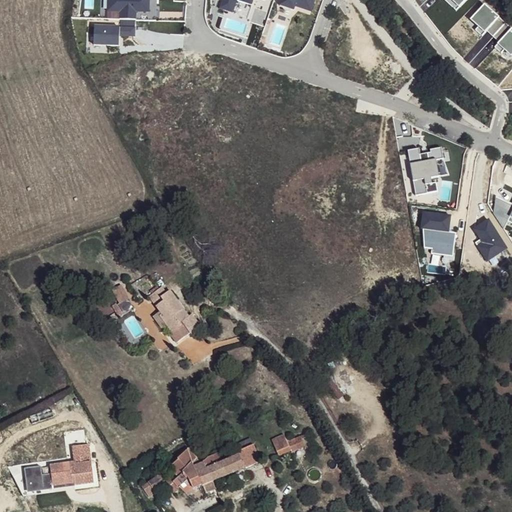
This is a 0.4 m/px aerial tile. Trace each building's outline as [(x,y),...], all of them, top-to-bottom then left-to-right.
[(167,0),(149,0),(128,18),(142,42),(177,15),(174,9),(167,0)] [(144,54),(135,54),(135,66),(136,67),(144,66),(144,54)] [(144,66),(136,67),(136,83),(136,90),(154,92),(153,86),(153,67),(144,66)] [(136,90),(136,83),(102,97),(104,103),(136,90)] [(163,290),(151,301),(155,306),(169,297),(163,290)] [(120,292),(111,298),(119,310),(128,304),(120,292)] [(169,297),(155,306),(164,318),(160,321),(166,329),(169,328),(174,336),(173,337),(180,346),(194,335),(187,327),(183,329),(181,326),(185,324),(192,319),(172,294),(169,297)] [(161,315),(154,320),(156,324),(160,321),(164,318),(161,315)] [(160,321),(156,324),(162,331),(166,329),(160,321)] [(169,328),(166,329),(172,337),(173,337),(174,336),(169,328)] [(330,365),(334,387),(348,384),(344,363),(330,365)] [(303,439),(278,448),(281,456),(294,454),(306,449),(303,439)] [(73,461),(50,465),(51,474),(45,475),(46,486),(66,483),(65,481),(73,480),(74,484),(75,484),(92,481),(87,444),(72,446),(73,461)] [(239,450),(240,453),(246,467),(261,461),(254,444),(239,450)] [(191,453),(180,459),(184,470),(196,461),(191,453)] [(218,453),(204,461),(215,480),(227,475),(222,461),(218,453)] [(240,453),(222,461),(227,475),(246,467),(240,453)] [(180,459),(170,466),(177,476),(184,470),(180,459)] [(196,461),(184,470),(189,479),(192,488),(203,485),(215,480),(204,461),(202,461),(203,464),(199,466),(196,461)] [(170,466),(159,474),(164,480),(168,485),(173,481),(178,487),(182,484),(177,476),(170,466)] [(184,470),(177,476),(182,484),(189,479),(184,470)] [(159,474),(143,486),(148,492),(164,480),(159,474)] [(45,475),(39,475),(42,494),(76,489),(75,484),(74,484),(73,480),(65,481),(66,483),(46,486),(45,475)] [(215,480),(203,485),(207,493),(217,488),(215,480)] [(173,481),(168,485),(175,492),(179,488),(178,487),(173,481)]
